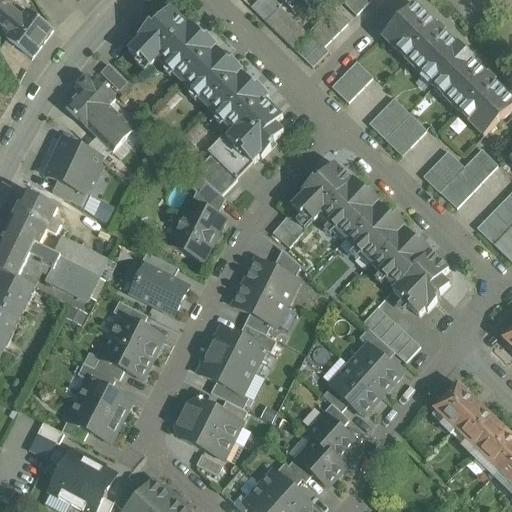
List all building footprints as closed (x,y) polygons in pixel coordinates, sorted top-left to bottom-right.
[(269,0),(261,0),(252,10),(266,24),(280,9),(269,0)] [(279,0),(293,13),(305,0),(279,0)] [(365,10),(354,0),(343,0),(341,3),(357,18),(365,10)] [(373,2),(370,0),(354,0),(365,10),(373,2)] [(54,32),(28,13),(23,18),(4,4),(0,10),(0,25),(11,34),(7,40),(33,60),(54,32)] [(415,6),(382,39),(398,54),(401,50),(411,60),(407,64),(423,79),(426,75),(436,84),(432,88),(433,89),(467,55),(458,46),(457,48),(445,36),(446,34),(437,26),(436,27),(415,6)] [(311,39),(280,9),(266,24),(297,54),(311,39)] [(349,26),(334,10),(325,18),(341,34),(349,26)] [(171,11),(153,29),(151,27),(138,40),(140,42),(129,54),(139,63),(142,60),(151,69),(158,62),(157,61),(190,28),(189,28),(171,11)] [(341,34),(325,18),(317,26),(333,42),(341,34)] [(190,26),(189,28),(190,28),(157,61),(158,62),(183,86),(216,52),(217,52),(219,50),(208,40),(206,42),(190,26)] [(333,42),(317,26),(309,34),(321,46),(325,50),(333,42)] [(311,39),(297,54),(305,62),(321,46),(312,38),(311,39)] [(321,46),(305,62),(313,70),(329,54),(325,50),(321,46)] [(217,52),(216,52),(183,86),(208,111),(242,76),(242,77),(244,75),(233,64),(232,66),(217,52)] [(476,64),(467,55),(433,89),(435,90),(438,86),(448,96),(444,100),(459,115),(463,111),(473,120),(469,124),(484,139),(511,111),(511,101),(495,85),(497,84),(488,76),(487,77),(474,65),(476,64)] [(374,81),(357,65),(349,73),(365,89),(374,81)] [(127,84),(110,68),(102,76),(120,92),(127,84)] [(365,89),(349,73),(341,82),(357,98),(365,89)] [(242,76),(208,111),(233,135),(234,135),(266,102),(266,103),(269,99),(259,89),(257,91),(242,77),(242,76)] [(89,78),(76,91),(81,95),(67,110),(88,131),(88,130),(109,109),(116,102),(89,78)] [(357,98),(341,82),(332,90),(349,106),(357,98)] [(266,102),(234,135),(233,135),(228,140),(228,141),(254,166),(261,159),(262,161),(272,151),(270,149),(284,134),(276,127),(283,119),(266,103),(266,102)] [(411,118),(394,102),(386,110),(403,126),(411,118)] [(134,134),(109,109),(88,130),(114,155),(134,134)] [(403,126),(386,110),(378,119),(394,135),(403,126)] [(427,134),(411,118),(403,126),(419,142),(427,134)] [(394,135),(378,119),(370,127),(386,143),(394,135)] [(419,142),(403,126),(394,135),(411,151),(419,142)] [(411,151),(394,135),(386,143),(403,159),(411,151)] [(238,183),(254,166),(228,141),(228,140),(225,137),(208,155),(212,158),(221,166),(229,174),(238,183)] [(102,161),(64,143),(47,179),(85,197),(91,182),(97,180),(101,173),(98,167),(102,161)] [(499,169),(482,153),(474,162),(491,178),(499,169)] [(465,171),(449,155),(440,163),(457,179),(465,171)] [(212,158),(196,175),(202,180),(205,183),(221,166),(212,158)] [(491,178),(474,162),(466,170),(482,186),(491,178)] [(457,179),(440,163),(432,172),(449,188),(449,187),(457,179)] [(221,166),(205,183),(213,191),(229,174),(221,166)] [(316,185),(314,182),(301,195),(304,197),(292,209),(302,218),(305,215),(314,224),(321,217),(353,184),(352,183),(335,166),(316,185)] [(482,186),(466,170),(465,171),(457,179),(474,195),(482,186)] [(449,188),(432,172),(424,180),(440,196),(441,196),(449,188)] [(229,174),(213,191),(222,199),(238,183),(229,174)] [(474,195),(457,179),(449,187),(466,203),(474,195)] [(205,183),(202,180),(192,191),(197,195),(192,205),(219,218),(226,202),(222,199),(213,191),(205,183)] [(353,184),(321,217),(346,241),(380,207),(382,206),(371,195),(369,197),(354,182),(352,183),(353,184)] [(466,203),(449,187),(449,188),(441,196),(457,212),(466,203)] [(59,211),(26,195),(7,234),(40,250),(47,234),(56,238),(62,226),(53,222),(59,211)] [(511,198),(511,197),(502,206),(511,214),(511,198)] [(219,218),(192,205),(170,248),(203,264),(225,221),(219,218)] [(511,228),(511,214),(502,206),(494,214),(511,230),(511,228)] [(380,207),(346,241),(371,266),(405,232),(407,230),(396,220),(395,222),(380,207)] [(511,230),(494,214),(486,223),(502,239),(511,230)] [(306,234),(289,219),(281,227),(298,242),(306,234)] [(502,239),(486,223),(478,231),(494,247),(502,239)] [(298,242),(281,227),(273,236),(290,251),(298,242)] [(405,232),(371,266),(396,290),(397,291),(432,255),(422,244),(420,246),(405,232)] [(40,250),(7,234),(0,248),(0,273),(2,274),(19,283),(23,275),(36,282),(43,267),(54,272),(50,280),(89,300),(99,280),(62,261),(54,257),(40,250)] [(108,262),(62,240),(54,257),(62,261),(99,280),(108,262)] [(301,270),(283,253),(274,271),(295,282),(301,270)] [(432,255),(397,291),(396,290),(393,293),(419,318),(426,311),(428,313),(438,303),(436,301),(450,287),(442,279),(449,272),(432,255)] [(274,271),(257,263),(245,286),(288,307),(300,284),(295,282),(274,271)] [(188,291),(147,271),(133,298),(175,319),(188,291)] [(0,277),(0,323),(16,331),(35,291),(19,283),(2,274),(0,277)] [(288,307),(245,286),(234,309),(250,318),(272,328),(276,331),(288,307)] [(148,319),(120,305),(114,316),(121,319),(143,330),(148,319)] [(378,310),(363,326),(372,334),(387,318),(378,310)] [(511,315),(499,329),(507,337),(511,332),(511,315)] [(272,328),(250,318),(245,328),(266,339),(272,328)] [(387,318),(372,334),(380,342),(395,326),(387,318)] [(143,330),(121,319),(111,340),(153,361),(164,341),(143,330)] [(0,362),(16,331),(0,323),(0,362)] [(404,333),(395,326),(380,342),(389,350),(404,333)] [(266,339),(245,328),(240,339),(266,352),(265,353),(271,356),(277,344),(266,339)] [(240,339),(223,330),(211,354),(254,375),(265,353),(266,352),(240,339)] [(372,334),(369,332),(360,341),(368,349),(369,348),(387,365),(395,356),(389,350),(380,342),(372,334)] [(511,332),(507,337),(503,341),(511,349),(511,332)] [(404,333),(389,350),(395,356),(398,357),(412,341),(404,333)] [(153,361),(111,340),(100,361),(125,374),(143,382),(153,361)] [(412,341),(398,357),(406,365),(421,349),(412,341)] [(387,365),(369,348),(368,349),(350,369),(382,398),(401,377),(387,365)] [(254,375),(211,354),(199,377),(217,386),(242,398),(243,398),(254,375)] [(125,374),(100,361),(95,371),(116,383),(120,384),(125,374)] [(95,371),(84,366),(78,378),(89,383),(89,382),(111,393),(116,383),(95,371)] [(382,398),(350,369),(331,390),(350,407),(364,419),(382,398)] [(111,393),(89,382),(89,383),(79,403),(121,425),(132,404),(111,393)] [(242,398),(217,386),(212,396),(226,404),(244,413),(244,412),(249,401),(243,398),(242,398)] [(459,387),(434,412),(456,433),(480,408),(459,387)] [(350,407),(331,390),(323,399),(332,407),(342,416),(350,407)] [(121,425),(79,403),(68,424),(89,435),(111,446),(121,425)] [(221,415),(199,404),(190,407),(183,419),(233,444),(243,426),(221,415)] [(244,413),(226,404),(221,415),(243,426),(248,415),(244,412),(244,413)] [(342,416),(332,407),(324,417),(325,418),(326,417),(342,432),(350,423),(342,416)] [(501,428),(480,408),(456,433),(477,453),(501,428)] [(342,432),(326,417),(325,418),(308,437),(315,443),(339,464),(356,445),(342,432)] [(233,444),(183,419),(177,431),(180,441),(224,463),(233,444)] [(89,435),(68,424),(63,435),(84,446),(89,435)] [(511,460),(511,438),(501,428),(477,453),(499,474),(511,460)] [(339,464),(315,443),(298,462),(314,477),(328,490),(346,470),(339,464)] [(72,454),(51,493),(51,495),(60,500),(59,501),(71,508),(94,466),(72,454)] [(224,468),(202,457),(197,468),(219,479),(224,468)] [(314,477),(298,462),(297,460),(288,470),(303,483),(306,486),(314,477)] [(511,460),(499,474),(511,487),(511,460)] [(94,466),(71,508),(78,511),(98,511),(117,478),(94,466)] [(288,470),(285,467),(277,476),(294,492),(303,483),(288,470)] [(277,476),(274,474),(261,488),(287,511),(311,511),(311,506),(294,492),(277,476)] [(127,511),(161,511),(173,500),(154,483),(141,497),(127,511)] [(127,511),(141,497),(127,484),(115,506),(121,511),(127,511)] [(287,511),(261,488),(248,503),(257,511),(287,511)] [(185,511),(173,500),(161,511),(185,511)]
